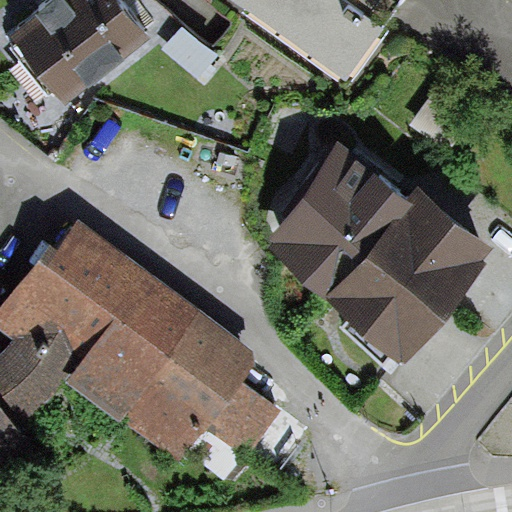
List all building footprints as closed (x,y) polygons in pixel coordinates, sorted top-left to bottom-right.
[(149,19),(134,0),(37,0),(17,16),(67,82),(149,19)] [(406,0),(249,0),(353,74),(406,0)] [(219,43),(183,16),(164,41),(199,68),(219,43)] [(327,279),(410,176),(343,122),(260,225),(327,279)] [(410,176),(327,279),(355,302),(341,319),(391,360),(497,228),(419,166),(410,176)] [(0,301),(0,321),(14,331),(0,342),(0,386),(21,415),(69,372),(110,402),(106,407),(183,463),(209,426),(252,457),(293,400),(250,369),(266,346),(78,210),(61,232),(54,227),(0,301)] [(0,386),(0,456),(33,432),(21,415),(0,386)]
